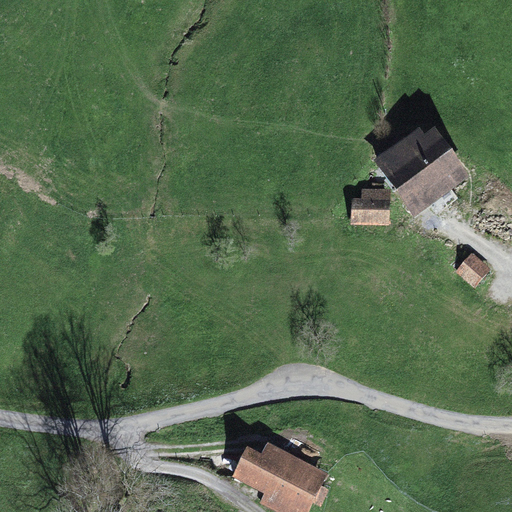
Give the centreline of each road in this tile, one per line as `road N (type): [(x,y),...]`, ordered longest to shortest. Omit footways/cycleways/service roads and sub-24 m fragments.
road 1 (unclassified): [(511,425),(472,424),(307,388),(123,427),(0,416)]
road 2 (track): [(123,427),(136,459),(212,481),(257,511)]
